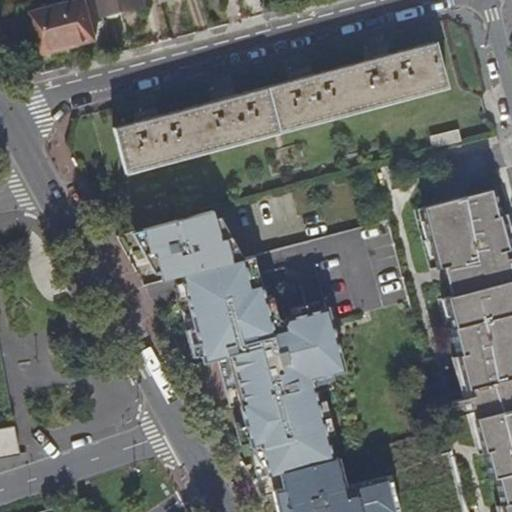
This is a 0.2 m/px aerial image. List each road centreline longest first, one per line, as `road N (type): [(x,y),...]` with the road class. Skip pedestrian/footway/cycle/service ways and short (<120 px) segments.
road 1 (residential): [(3,113),(423,0)]
road 2 (residential): [(179,430),(46,192)]
road 3 (residential): [(179,430),(0,490)]
